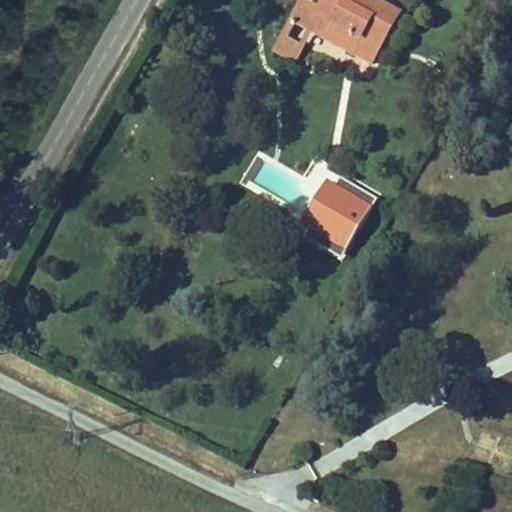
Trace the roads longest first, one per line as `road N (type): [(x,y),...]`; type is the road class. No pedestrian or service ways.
road 1 (residential): [(278,511),(0,380)]
road 2 (tertiary): [(136,0),(0,236)]
